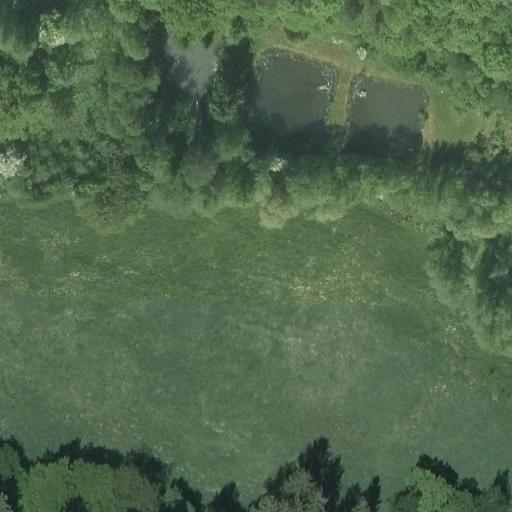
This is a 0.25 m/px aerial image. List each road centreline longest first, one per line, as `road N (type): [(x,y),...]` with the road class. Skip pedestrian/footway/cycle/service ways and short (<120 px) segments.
road 1 (track): [(511,50),(388,13)]
road 2 (track): [(388,13),(511,12)]
